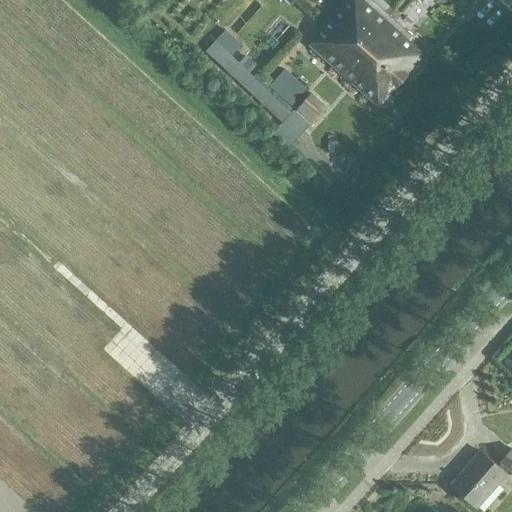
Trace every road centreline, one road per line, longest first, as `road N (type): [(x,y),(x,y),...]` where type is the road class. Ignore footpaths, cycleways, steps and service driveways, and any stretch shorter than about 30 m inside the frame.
road 1 (unclassified): [(119,511),(511,72)]
road 2 (track): [(75,0),(354,248)]
road 3 (tertiary): [(297,511),(511,273)]
